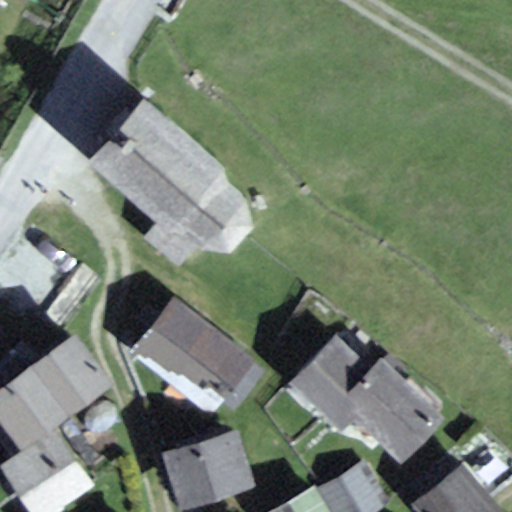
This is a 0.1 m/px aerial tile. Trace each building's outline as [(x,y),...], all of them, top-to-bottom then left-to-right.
[(227,171),(145,103),(88,162),(157,220),(141,237),(177,266),(195,248),(228,254),(252,229),(244,197),(222,178),(227,171)] [(0,305),(36,333),(76,283),(23,241),(0,269),(0,305)] [(236,360),(161,290),(118,337),(193,406),(236,360)] [(373,459),(422,407),(329,319),(280,370),(373,459)] [(57,336),(0,374),(0,427),(18,453),(99,397),(57,336)] [(238,472),(224,424),(156,443),(169,491),(238,472)] [(0,494),(12,511),(48,511),(86,486),(49,432),(0,465),(0,494)] [(496,511),(466,466),(412,502),(418,511),(496,511)] [(327,511),(313,480),(245,509),(246,511),(327,511)]
